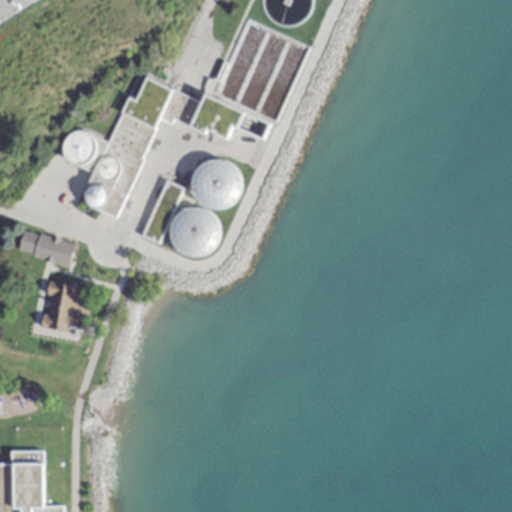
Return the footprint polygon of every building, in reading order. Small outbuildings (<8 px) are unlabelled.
[(117,218),(163,104),(153,100),(157,91),(142,85),(135,101),(124,96),(105,143),(69,128),(57,159),(92,173),(80,203),(117,218)] [(238,129),(245,112),(204,96),(192,127),(227,141),(233,126),(238,129)] [(142,237),(159,244),(183,188),(166,181),(142,237)] [(75,243),(23,230),(17,252),(69,266),(75,243)] [(40,328),(73,333),(75,320),(88,323),(89,318),(85,317),(86,309),(80,308),(82,295),(75,294),(76,286),(48,281),(40,328)] [(0,511),(63,511),(63,505),(43,505),(42,450),(10,450),(10,462),(0,462),(0,511)]
